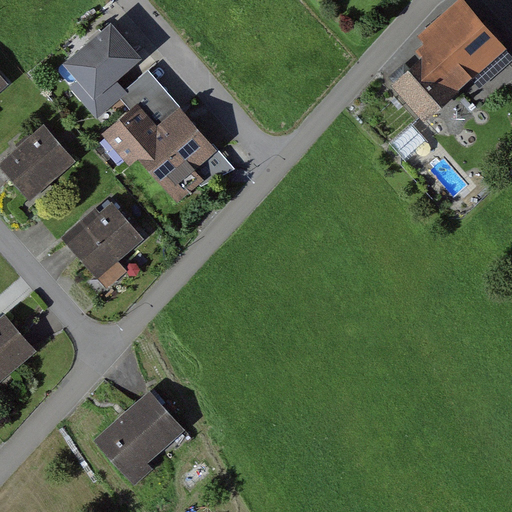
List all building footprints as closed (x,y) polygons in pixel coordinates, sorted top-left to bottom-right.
[(383,88),(414,124),(470,76),(479,86),(511,59),(463,4),(407,51),(415,60),(383,88)] [(115,13),(72,51),(103,86),(146,48),(115,13)] [(0,76),(0,92),(8,86),(0,76)] [(140,93),(105,123),(172,203),(207,173),(198,162),(218,146),(184,105),(164,121),(140,93)] [(47,126),(0,165),(0,169),(26,201),(76,160),(47,126)] [(61,241),(93,279),(139,241),(107,202),(61,241)] [(0,315),(0,378),(33,350),(2,314),(0,315)] [(147,397),(94,443),(125,478),(178,432),(147,397)]
